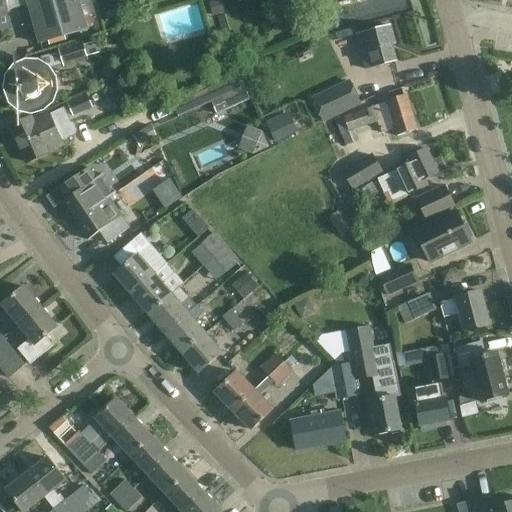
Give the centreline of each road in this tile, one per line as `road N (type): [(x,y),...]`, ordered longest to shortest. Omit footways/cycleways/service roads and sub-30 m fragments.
road 1 (residential): [(511,453),(319,491),(279,509)]
road 2 (residential): [(511,246),(451,21)]
road 3 (residential): [(279,509),(121,350)]
road 4 (residential): [(121,350),(0,187)]
road 5 (residential): [(0,446),(121,350)]
